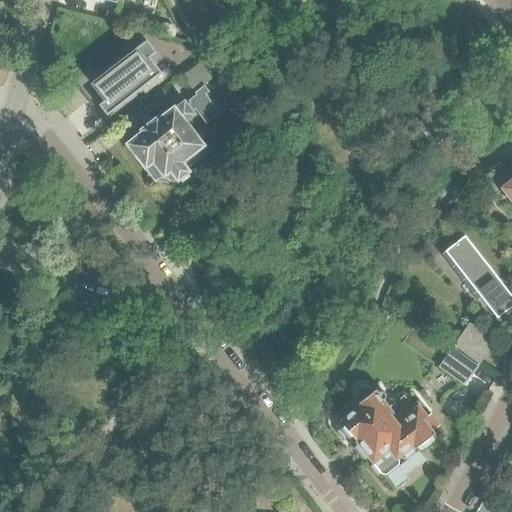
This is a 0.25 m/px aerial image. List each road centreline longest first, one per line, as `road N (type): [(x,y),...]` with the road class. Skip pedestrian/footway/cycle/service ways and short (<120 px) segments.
road 1 (residential): [(170,286),(346,511)]
road 2 (residential): [(8,123),(49,134),(170,286)]
road 3 (residential): [(0,246),(122,292),(170,286)]
road 4 (residential): [(449,511),(511,395)]
road 5 (residential): [(8,123),(38,0)]
